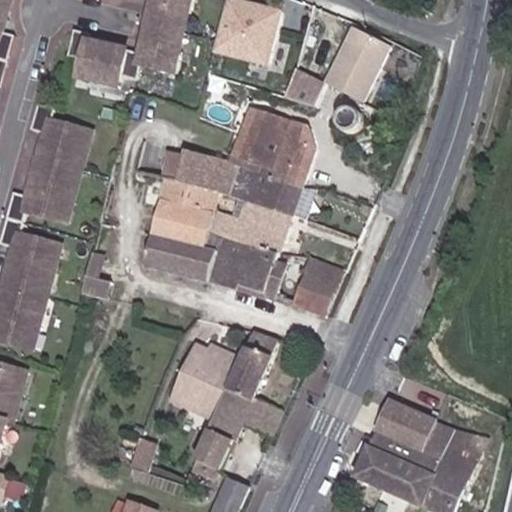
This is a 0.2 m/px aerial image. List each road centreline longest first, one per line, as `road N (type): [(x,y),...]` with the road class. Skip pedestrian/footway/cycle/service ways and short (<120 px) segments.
road 1 (secondary): [(290,511),(406,260),(481,47)]
road 2 (unclassified): [(0,188),(51,0)]
road 3 (residential): [(354,0),(481,47)]
